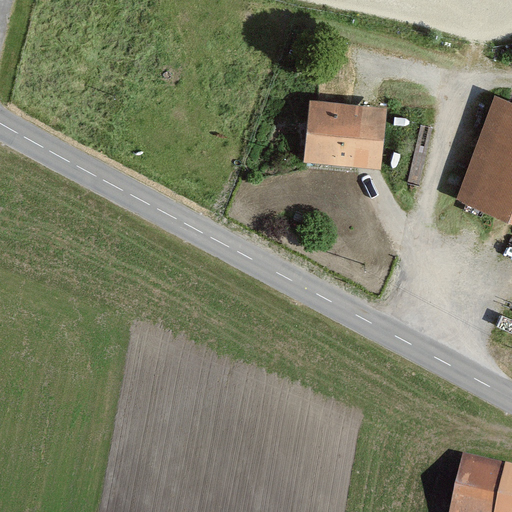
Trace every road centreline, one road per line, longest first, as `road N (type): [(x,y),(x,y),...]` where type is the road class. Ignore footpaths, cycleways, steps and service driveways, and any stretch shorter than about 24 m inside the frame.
road 1 (tertiary): [(511,407),(0,126)]
road 2 (unknown): [(412,353),(428,151),(447,86),(436,75),(365,58)]
